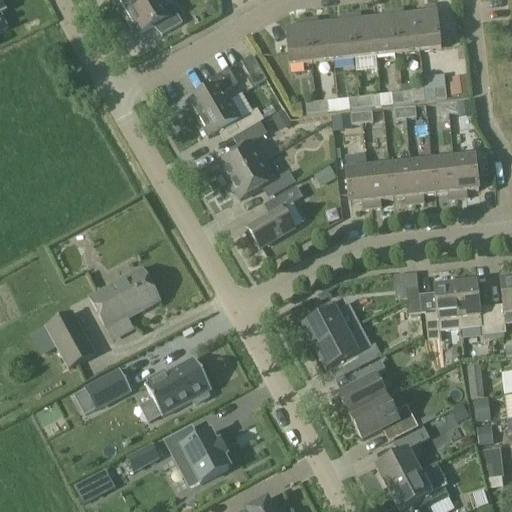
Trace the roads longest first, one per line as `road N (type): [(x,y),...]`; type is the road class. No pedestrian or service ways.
road 1 (residential): [(511,239),(348,254),(236,310)]
road 2 (residential): [(236,310),(109,99)]
road 3 (residential): [(343,511),(236,310)]
road 4 (residential): [(511,204),(507,162),(478,96),(469,0)]
road 5 (residential): [(109,99),(290,0)]
